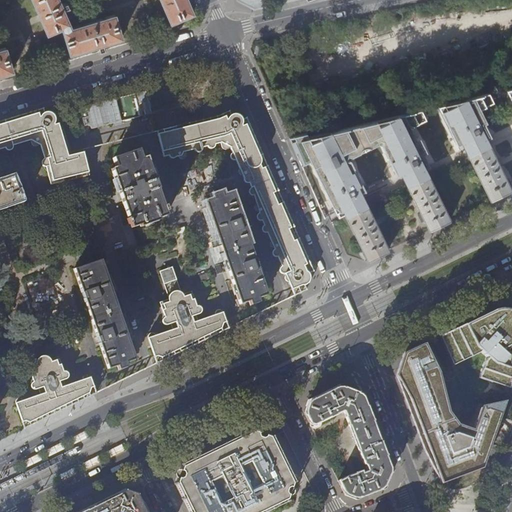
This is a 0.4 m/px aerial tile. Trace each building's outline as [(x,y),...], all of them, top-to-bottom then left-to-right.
[(62,27),(70,53),(97,45),(99,51),(104,49),(104,47),(103,43),(122,37),(121,36),(123,36),(124,33),(123,29),(121,27),(119,27),(115,14),(71,28),(63,9),(68,7),(66,2),(61,4),(59,0),(32,0),(47,33),(62,27)] [(161,0),(171,22),(193,13),(187,0),(161,0)] [(0,74),(13,71),(12,69),(14,69),(16,66),(14,62),(12,60),(10,61),(6,48),(0,49),(0,74)] [(462,142),(490,200),(511,190),(485,138),(490,136),(483,123),(486,122),(479,109),(493,102),(489,94),(438,106),(457,144),(462,142)] [(0,148),(5,147),(7,149),(10,149),(12,148),(13,146),(13,144),(30,139),(32,143),(35,145),(37,145),(40,144),(44,157),(42,159),(42,162),(44,165),(46,166),(51,184),(89,174),(83,148),(70,151),(59,116),(55,117),(54,115),(52,113),(50,112),(47,111),(44,112),(43,109),(20,115),(0,121),(0,148)] [(450,220),(428,175),(424,168),(429,166),(422,153),(426,151),(419,138),(416,140),(411,129),(412,126),(425,119),(421,110),(308,137),(305,133),(289,137),(293,147),(300,164),(310,160),(313,167),(325,190),(334,209),(336,212),(342,209),(357,238),(368,260),(378,256),(389,250),(360,192),(364,190),(349,159),(351,156),(377,143),(381,144),(396,174),(400,172),(421,213),(418,215),(421,222),(424,221),(429,230),(450,220)] [(215,117),(157,131),(164,157),(169,156),(171,157),(173,158),(175,158),(179,156),(180,158),(183,158),(184,158),(186,156),(186,155),(185,152),(195,149),(195,150),(197,152),(200,152),(202,150),(202,147),(208,146),(210,148),(213,148),(215,147),(215,146),(216,144),(221,143),(222,148),(224,149),(226,150),(230,148),(233,153),(231,154),(231,156),(231,157),(232,159),(233,160),(236,161),(240,169),(239,172),(240,174),(241,175),(243,176),(244,179),(244,181),(245,182),(246,183),(249,183),(251,189),(250,190),(249,193),(251,195),(254,196),(257,204),(255,207),(255,208),(255,210),(256,211),(259,212),(259,213),(258,215),(257,216),(258,218),(259,220),(260,221),(262,221),(264,225),(263,226),(262,228),(263,230),(264,232),(265,232),(267,233),(271,241),(271,243),(271,245),(272,247),(274,248),(274,249),(273,250),(272,252),(273,255),(274,256),(275,257),(278,257),(282,266),(280,268),(280,271),(282,273),(283,274),(285,274),(286,275),(285,277),(285,280),(287,281),(288,282),(294,296),(301,293),(306,290),(304,285),(308,283),(309,282),(310,278),(310,276),(309,273),(313,271),(309,261),(299,238),(288,213),(273,178),(255,138),(247,118),(242,120),(241,117),(238,115),(234,115),(231,116),(229,112),(215,117)] [(130,224),(131,228),(139,225),(140,227),(145,226),(146,227),(154,225),(153,223),(158,221),(158,219),(166,216),(165,212),(167,212),(165,206),(163,207),(146,157),(141,159),(138,150),(112,159),(115,168),(111,169),(128,219),(126,219),(128,225),(130,224)] [(0,207),(21,200),(13,178),(0,182),(0,207)] [(250,302),(251,306),(260,303),(258,299),(267,296),(233,194),(223,198),(222,194),(214,196),(215,200),(206,204),(241,305),(250,302)] [(117,366),(118,371),(127,368),(125,363),(135,360),(100,260),(74,269),(108,369),(117,366)] [(152,350),(156,364),(181,352),(202,341),(224,330),(229,328),(222,311),(220,310),(218,310),(217,311),(216,312),(215,315),(194,322),(192,316),(200,313),(201,312),(201,310),(201,308),(200,307),(199,306),(197,306),(192,291),(183,294),(181,292),(173,266),(160,270),(168,297),(168,299),(160,301),(165,317),(164,317),(163,318),(163,320),(163,322),(164,324),(166,325),(176,322),(178,328),(156,335),(155,334),(153,333),(151,333),(149,335),(148,338),(152,350)] [(489,289),(490,289),(492,288),(495,287),(496,286),(496,285),(496,284),(496,281),(496,280),(495,280),(494,281),(493,282),(490,283),(488,284),(487,285),(486,285),(486,286),(487,289),(487,290),(488,290),(489,289)] [(480,377),(510,388),(511,382),(511,310),(510,310),(505,308),(494,310),(440,336),(454,365),(480,352),(482,350),(489,357),(486,360),(480,377)] [(439,372),(424,344),(406,353),(397,376),(400,383),(403,388),(402,390),(425,450),(442,483),(481,466),(506,400),(482,405),(474,429),(459,424),(449,412),(439,372)] [(15,404),(24,429),(53,414),(92,395),(95,394),(89,376),(88,375),(86,375),(85,375),(83,377),(82,380),(61,387),(59,382),(66,379),(68,376),(67,374),(67,373),(65,372),(63,372),(57,356),(49,359),(47,357),(44,356),(42,356),(39,357),(37,358),(36,361),(35,364),(28,367),(33,382),(31,384),(31,385),(31,387),(32,389),(33,390),(35,390),(43,387),(44,393),(23,400),(22,399),(21,398),(19,398),(18,398),(17,399),(15,401),(15,404)] [(344,494),(356,499),(384,488),(392,470),(363,394),(340,385),(322,394),(309,401),(304,412),(311,427),(312,426),(313,428),(315,428),(320,426),(321,424),(320,422),(343,411),(356,444),(364,464),(366,465),(368,470),(363,472),(362,470),(348,476),(338,481),(344,494)] [(181,463),(174,483),(177,487),(188,511),(268,511),(290,501),(295,488),(297,482),(278,443),(273,434),(254,428),(218,446),(181,463)] [(86,431),(69,439),(72,445),(89,437),(86,431)] [(63,442),(46,451),(49,457),(66,449),(63,442)] [(122,444),(105,453),(108,458),(125,450),(122,444)] [(39,454),(22,462),(25,469),(42,461),(39,454)] [(99,456),(82,464),(85,470),(102,462),(99,456)] [(75,468),(58,476),(61,482),(78,474),(75,468)] [(146,511),(145,509),(138,494),(126,490),(91,507),(81,511),(146,511)]
